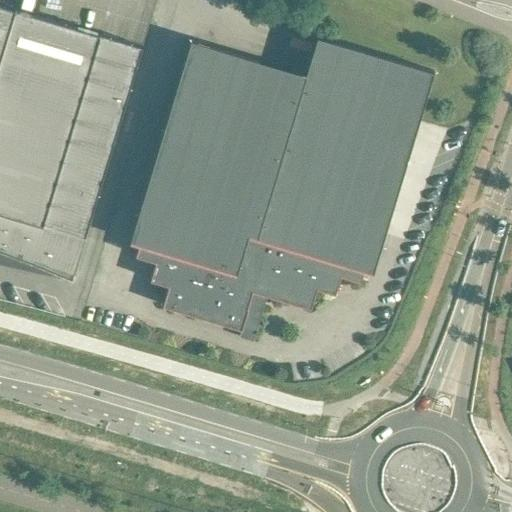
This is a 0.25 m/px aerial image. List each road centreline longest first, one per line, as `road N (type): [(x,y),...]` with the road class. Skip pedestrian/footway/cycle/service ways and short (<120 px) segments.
road 1 (primary): [(392,474),(0,358)]
road 2 (primary): [(0,409),(355,511)]
road 3 (unknown): [(393,257),(366,306),(328,335),(275,345),(86,304)]
road 4 (unknown): [(191,0),(86,304)]
road 5 (secondary): [(472,304),(444,342),(392,474)]
road 6 (secondary): [(429,483),(472,304)]
road 7 (secondary): [(472,304),(511,173)]
